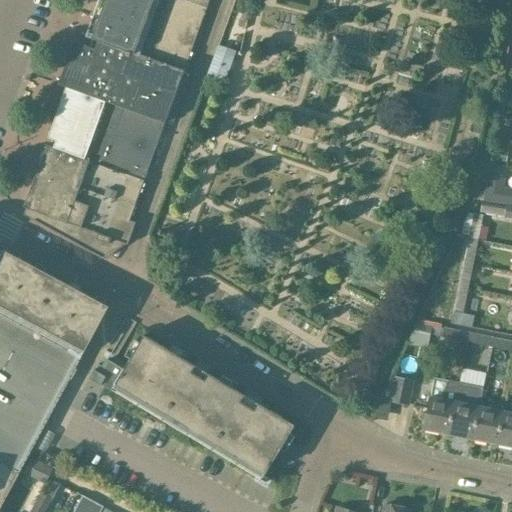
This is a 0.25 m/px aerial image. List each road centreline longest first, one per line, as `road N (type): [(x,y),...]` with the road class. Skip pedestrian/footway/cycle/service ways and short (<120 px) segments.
road 1 (residential): [(0,221),(127,291),(308,405),(340,435)]
road 2 (residential): [(511,483),(379,456),(340,435)]
